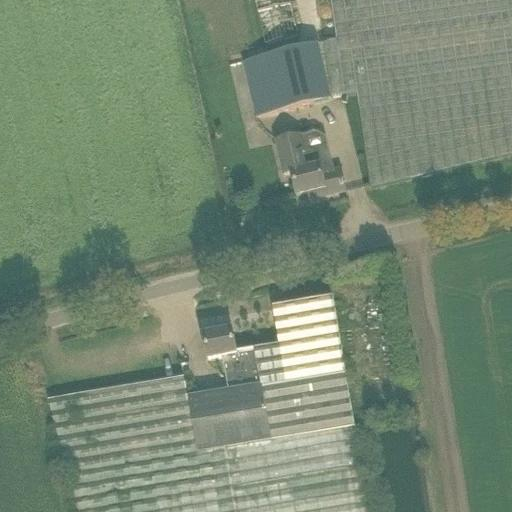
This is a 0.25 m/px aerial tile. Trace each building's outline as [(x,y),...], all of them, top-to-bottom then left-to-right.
[(258,0),(261,13),(278,10),(277,7),(289,5),(287,0),(258,0)] [(511,0),(330,0),(337,43),(318,48),(330,99),(357,95),(370,191),(511,157),(511,0)] [(269,59),(244,66),(256,119),(331,102),(330,99),(318,48),(301,52),(269,59)] [(291,176),(296,199),(309,196),(310,202),(345,194),(340,172),(334,174),(328,147),(304,152),(300,138),(276,144),(284,178),(291,176)] [(279,347),(254,352),(262,388),(262,391),(346,377),(332,299),(273,309),(279,347)] [(229,393),(262,388),(254,352),(236,356),(231,332),(203,338),(207,362),(222,359),(229,393)] [(262,391),(271,439),(354,426),(346,377),(262,391)] [(368,511),(354,429),(354,426),(271,439),(196,452),(187,400),(184,380),(49,403),(76,511),(368,511)] [(262,388),(229,393),(187,400),(196,452),(271,439),(262,391),(262,388)]
